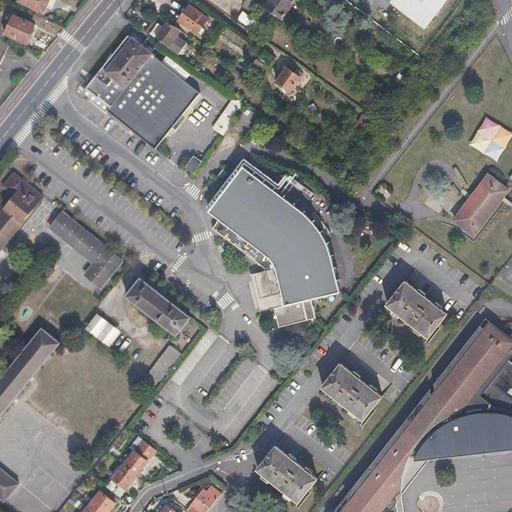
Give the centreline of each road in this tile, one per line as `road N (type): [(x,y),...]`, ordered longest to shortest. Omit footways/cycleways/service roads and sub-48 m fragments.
road 1 (residential): [(6,132),(214,287),(189,205),(41,88)]
road 2 (residential): [(245,472),(409,261)]
road 3 (residential): [(133,511),(150,489),(227,461),(245,472)]
